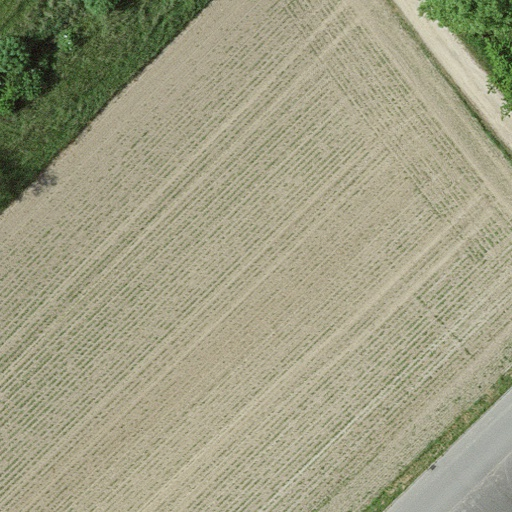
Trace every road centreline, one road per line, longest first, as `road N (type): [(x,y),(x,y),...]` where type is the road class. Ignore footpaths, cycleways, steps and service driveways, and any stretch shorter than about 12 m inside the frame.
road 1 (track): [(404,0),(511,134)]
road 2 (unclassified): [(511,417),(411,511)]
